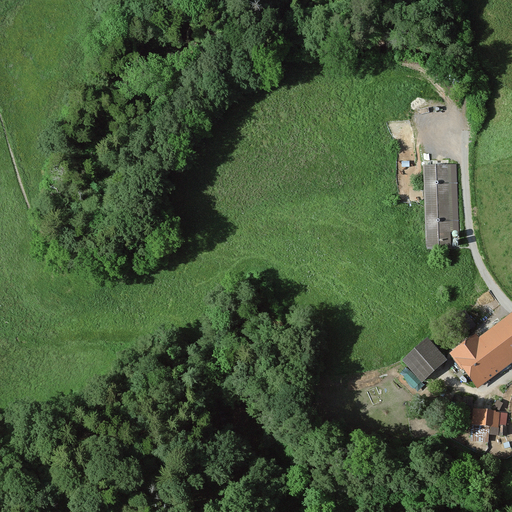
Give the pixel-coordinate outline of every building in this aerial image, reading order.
[(427,251),(451,250),(448,168),(423,169),(427,251)] [(449,327),(463,341),(475,331),(464,316),(449,327)] [(475,342),(451,361),(478,396),(511,369),(511,325),(509,321),(477,345),(475,342)] [(402,370),(424,391),(446,368),(424,347),(402,370)] [(503,417),(472,416),(471,447),(489,448),(489,434),(502,434),(503,417)]
